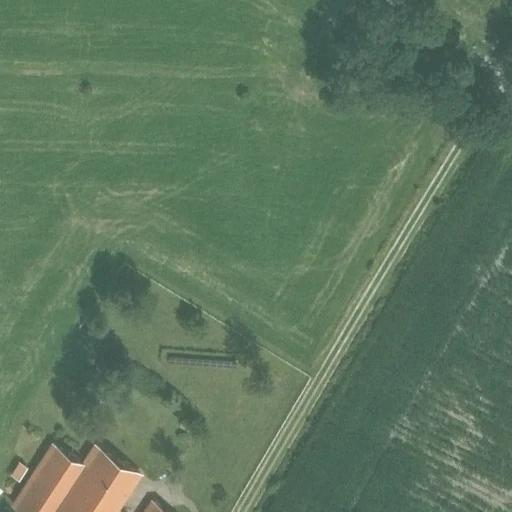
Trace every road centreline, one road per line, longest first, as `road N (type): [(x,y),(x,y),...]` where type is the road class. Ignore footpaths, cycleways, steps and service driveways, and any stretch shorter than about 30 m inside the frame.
road 1 (track): [(245,511),(505,72)]
road 2 (track): [(505,72),(399,0)]
